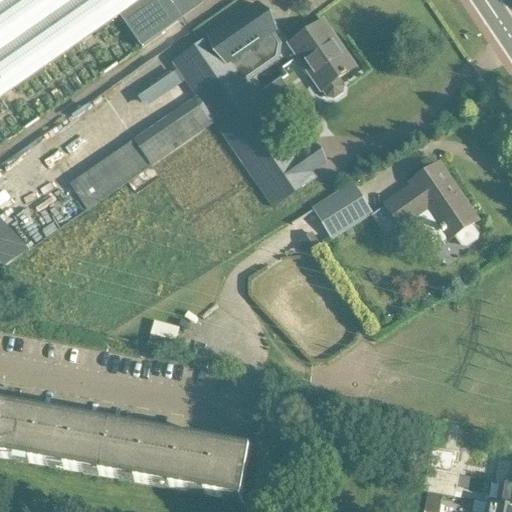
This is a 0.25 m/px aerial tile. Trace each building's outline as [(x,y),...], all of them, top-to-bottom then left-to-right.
[(0,0),(0,101),(120,18),(142,49),(183,21),(168,0),(0,0)] [(255,7),(171,65),(176,71),(185,84),(195,99),(213,125),(255,185),(272,210),(315,180),(310,174),(298,156),(246,81),(279,58),(281,44),(255,7)] [(339,80),(354,69),(353,67),(349,70),(330,42),(334,40),(323,23),(290,45),(327,99),(334,100),(343,94),(344,87),(339,80)] [(471,226),(478,222),(458,193),(454,196),(436,170),(440,166),(439,165),(411,185),(413,188),(386,207),(401,229),(428,211),(449,241),(455,237),(462,247),(467,248),(477,241),(478,236),(471,226)] [(334,237),(370,215),(353,187),(317,209),(334,237)] [(0,460),(241,504),(250,453),(249,453),(249,454),(0,408),(0,460)] [(432,450),(444,452),(448,430),(436,428),(432,450)] [(428,471),(432,471),(451,475),(453,465),(458,465),(460,455),(444,452),(432,450),(428,471)] [(511,464),(499,462),(495,484),(511,486),(511,464)] [(457,476),(451,475),(432,471),(428,492),(432,493),(431,499),(441,501),(442,496),(454,498),(457,476)] [(511,486),(492,483),(489,486),(488,493),(490,496),(489,503),(511,507),(511,486)] [(428,492),(424,511),(439,511),(441,501),(431,499),(432,493),(428,492)] [(487,511),(511,511),(511,507),(489,503),(487,511)]
